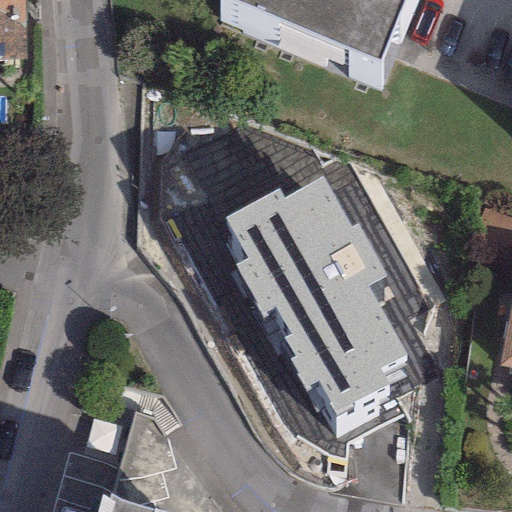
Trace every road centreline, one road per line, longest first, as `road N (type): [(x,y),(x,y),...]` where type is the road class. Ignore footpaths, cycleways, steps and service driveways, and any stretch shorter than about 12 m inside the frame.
road 1 (residential): [(77,265),(127,312),(237,475),(282,511)]
road 2 (residential): [(77,265),(69,0)]
road 3 (residential): [(12,511),(77,265)]
